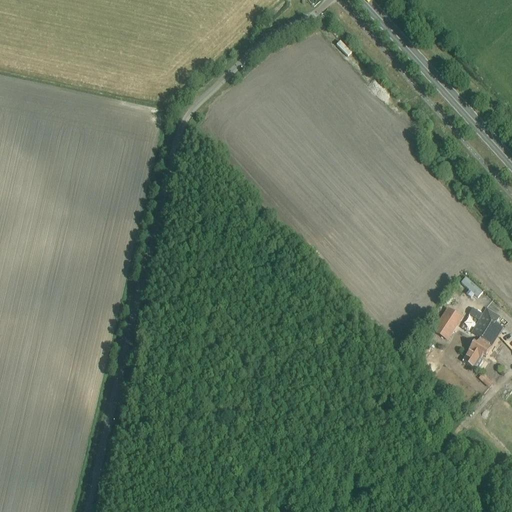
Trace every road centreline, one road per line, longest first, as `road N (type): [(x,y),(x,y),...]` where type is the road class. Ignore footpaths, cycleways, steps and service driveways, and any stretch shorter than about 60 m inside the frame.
road 1 (unclassified): [(337,0),(511,196)]
road 2 (primary): [(511,164),(364,0)]
